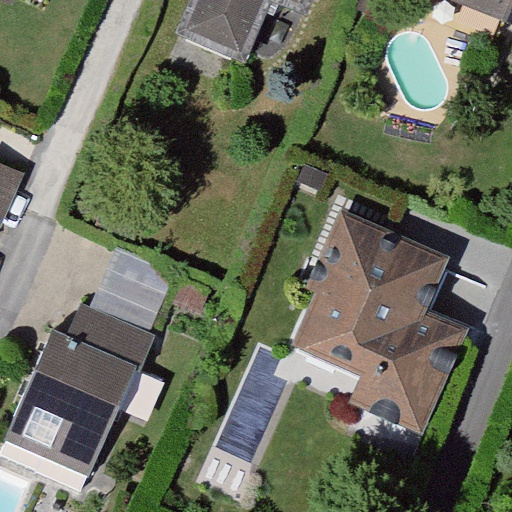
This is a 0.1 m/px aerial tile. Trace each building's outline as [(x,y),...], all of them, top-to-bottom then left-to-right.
[(0,0),(0,3),(14,9),(17,0),(0,0)] [(277,0),(313,15),(319,0),(206,0),(191,38),(250,63),(276,0),(277,0)] [(511,0),(457,0),(511,23),(511,0)] [(0,164),(0,214),(18,172),(0,164)] [(459,260),(345,210),(289,336),(371,371),(355,408),(430,441),(476,338),(433,319),(459,260)] [(75,303),(13,441),(96,478),(157,340),(75,303)]
